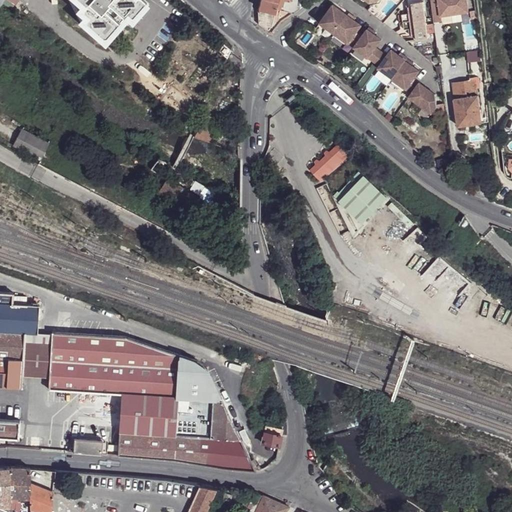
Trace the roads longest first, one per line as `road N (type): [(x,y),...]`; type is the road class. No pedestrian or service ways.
road 1 (tertiary): [(278,475),(291,462),(294,426),(249,218),(250,150)]
road 2 (tertiary): [(0,458),(249,482),(278,475)]
road 3 (secondary): [(286,60),(424,175),(511,221)]
road 4 (unclassified): [(339,0),(416,58),(433,82)]
